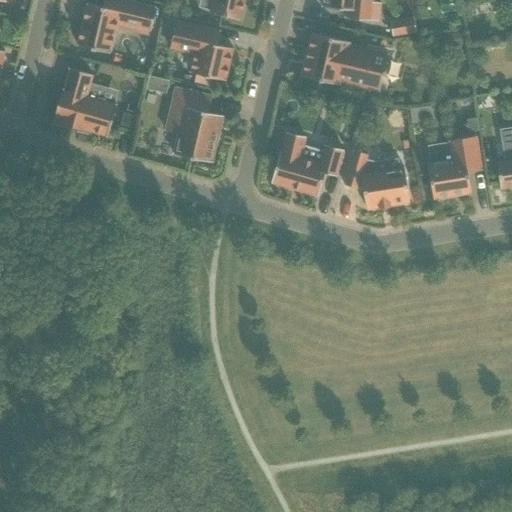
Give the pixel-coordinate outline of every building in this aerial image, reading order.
[(77,45),(109,53),(116,27),(131,30),(132,26),(151,30),(156,8),(124,0),(104,0),(103,7),(87,3),(77,45)] [(212,0),(210,12),(240,19),(244,0),(212,0)] [(322,0),(322,7),(346,9),(345,18),(379,21),(381,2),(375,2),(375,0),(322,0)] [(416,32),(414,18),(390,22),(392,36),(416,32)] [(225,80),(233,48),(217,44),(220,31),(176,20),(170,48),(194,54),(190,72),(196,74),(194,81),(210,85),(212,77),(225,80)] [(312,33),(312,35),(302,76),(339,85),(340,81),(380,90),(388,55),(349,46),(349,42),(312,33)] [(57,121),(56,125),(87,134),(88,130),(108,136),(117,105),(86,96),(91,80),(93,74),(70,68),(63,90),(62,89),(54,120),(57,121)] [(169,79),(150,74),(146,86),(166,92),(169,79)] [(212,162),(223,115),(208,112),(212,96),(175,87),(165,130),(178,133),(173,153),(212,162)] [(136,114),(123,112),(121,124),(133,127),(136,114)] [(336,176),(344,150),(325,144),(320,162),(301,156),(307,136),(288,131),(282,151),(280,151),(271,182),(318,196),(324,173),(336,176)] [(428,163),(433,199),(471,193),(468,172),(481,170),(476,136),(448,140),(451,155),(431,158),(432,163),(428,163)] [(511,137),(501,139),(505,162),(496,163),(500,188),(511,186),(511,137)] [(404,167),(377,172),(375,162),(366,159),(368,154),(354,150),(344,184),(358,188),(358,187),(363,189),(366,209),(379,207),(379,208),(390,207),(390,206),(409,202),(404,167)]
